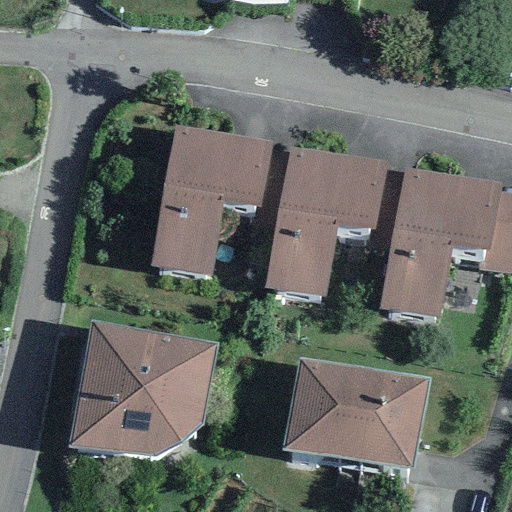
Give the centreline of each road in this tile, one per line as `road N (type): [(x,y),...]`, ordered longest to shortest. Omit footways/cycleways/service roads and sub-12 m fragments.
road 1 (residential): [(0,491),(76,52)]
road 2 (residential): [(76,52),(198,62),(511,123)]
